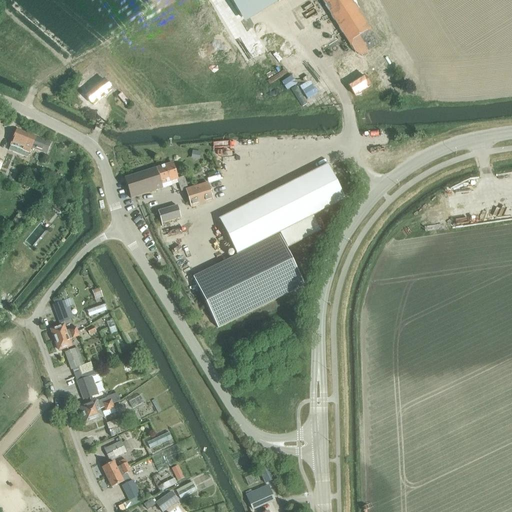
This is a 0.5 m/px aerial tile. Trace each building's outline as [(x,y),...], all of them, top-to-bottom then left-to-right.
[(230,0),(241,18),(270,0),(230,0)] [(350,0),(321,0),(320,1),(329,13),(354,52),(334,65),(348,86),(354,96),(370,87),(362,74),(370,69),(362,56),(379,45),(350,0)] [(295,51),(285,58),(290,66),(300,59),(295,51)] [(282,82),(288,89),(297,83),(292,75),(282,82)] [(84,95),(93,106),(112,90),(103,80),(84,95)] [(297,86),(292,89),(302,107),(307,104),(297,86)] [(31,149),(46,155),(50,144),(35,137),(16,131),(10,146),(29,153),(31,149)] [(11,151),(3,170),(15,175),(22,156),(11,151)] [(172,164),(124,179),(130,199),(171,186),(170,182),(176,180),(179,192),(185,190),(186,190),(182,177),(177,179),(172,164)] [(327,165),(218,219),(236,255),(279,233),(287,249),(320,232),(313,217),(345,201),(327,165)] [(185,190),(190,207),(213,201),(207,184),(186,190),(185,190)] [(177,206),(158,212),(162,227),(165,226),(164,223),(180,218),(177,206)] [(16,226),(24,218),(20,214),(12,222),(16,226)] [(61,219),(11,286),(14,289),(11,293),(18,298),(71,227),(61,219)] [(279,235),(272,239),(193,278),(218,328),(304,286),(279,235)] [(100,288),(93,291),(96,299),(103,297),(100,288)] [(52,305),(59,323),(68,320),(62,302),(52,305)] [(88,310),(90,316),(107,310),(105,304),(88,310)] [(92,325),(86,328),(89,335),(96,332),(92,325)] [(51,330),(55,341),(77,332),(76,328),(65,332),(63,326),(51,330)] [(55,341),(58,351),(71,346),(68,340),(79,336),(77,332),(55,341)] [(74,350),(65,353),(71,370),(72,370),(75,377),(86,373),(93,370),(90,363),(83,365),(80,366),(74,350)] [(86,373),(75,377),(76,382),(83,400),(94,395),(88,378),(86,373)] [(127,397),(133,408),(145,402),(139,391),(127,397)] [(79,407),(82,416),(112,404),(111,400),(108,401),(107,398),(98,402),(98,401),(79,407)] [(104,417),(103,416),(115,412),(113,409),(114,409),(112,404),(82,416),(85,424),(104,417)] [(118,418),(107,424),(113,436),(124,431),(118,418)] [(170,432),(147,442),(150,448),(172,439),(170,432)] [(125,451),(130,449),(126,441),(121,443),(120,441),(104,449),(109,461),(126,453),(125,451)] [(102,468),(106,478),(128,468),(125,460),(118,463),(120,466),(116,468),(113,462),(102,468)] [(178,466),(172,469),(178,482),(184,479),(178,466)] [(268,466),(259,470),(265,484),(274,480),(268,466)] [(123,482),(129,479),(126,474),(130,472),(128,468),(106,478),(111,488),(123,482)] [(163,483),(165,488),(177,484),(175,479),(163,483)] [(130,506),(143,501),(134,480),(122,485),(130,506)] [(181,498),(198,491),(194,482),(177,489),(181,498)] [(268,486),(246,496),(253,510),(274,501),(268,486)] [(155,504),(161,511),(163,511),(177,502),(170,493),(155,504)]
